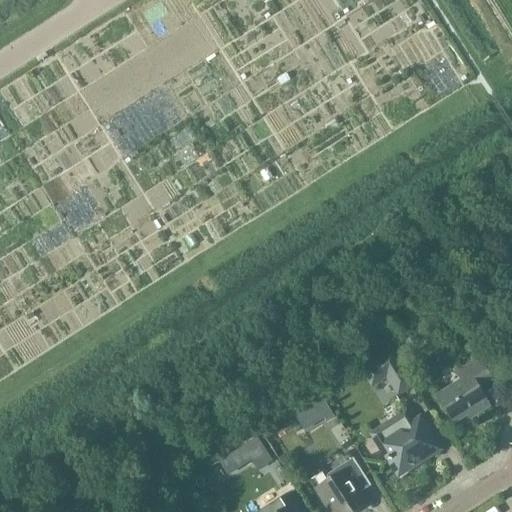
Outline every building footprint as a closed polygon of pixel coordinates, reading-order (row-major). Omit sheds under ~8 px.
[(125,16),(107,28),(113,38),(131,26),(125,16)] [(127,66),(127,41),(103,41),(104,67),(127,66)] [(511,210),(498,218),(510,238),(511,236),(511,210)] [(391,352),(375,362),(397,396),(413,386),(391,352)] [(478,390),(491,381),(477,359),(455,373),(461,382),(435,398),(452,424),(474,410),(476,414),(488,407),(478,390)] [(438,450),(419,420),(411,425),(404,414),(372,435),(377,444),(376,445),(383,457),(385,456),(397,476),(438,450)] [(357,488),(367,482),(352,459),(327,475),(326,479),(328,482),(316,490),(329,511),(355,511),(365,506),(356,492),(357,488)] [(302,511),(291,493),(279,501),(285,510),(281,511),(302,511)]
